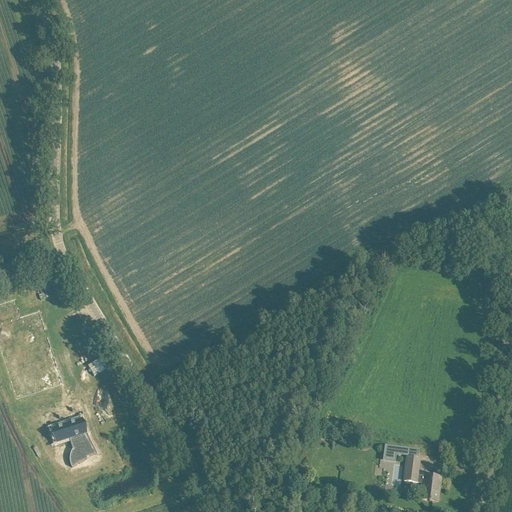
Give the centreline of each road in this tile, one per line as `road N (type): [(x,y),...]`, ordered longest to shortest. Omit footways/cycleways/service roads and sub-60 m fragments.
road 1 (track): [(511,183),(448,219),(364,250),(141,389)]
road 2 (unclassified): [(213,511),(66,261)]
road 3 (unclassified): [(66,261),(53,210),(56,82),(39,0)]
road 4 (unclassified): [(477,511),(511,287)]
